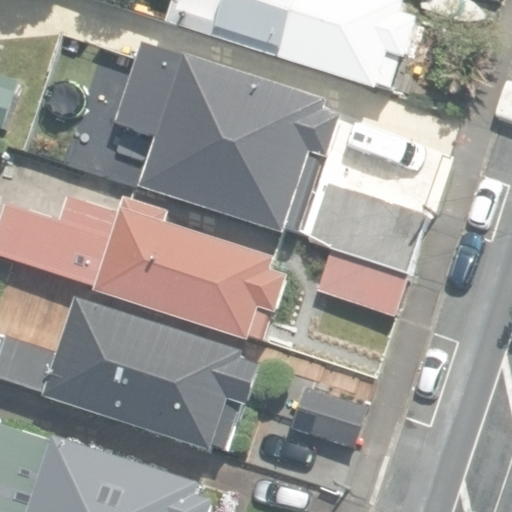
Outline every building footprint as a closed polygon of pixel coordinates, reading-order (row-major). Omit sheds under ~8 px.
[(54,0),(46,23),(115,46),(128,10),(99,0),(54,0)] [(181,0),(175,20),(400,91),(409,61),(416,63),(428,21),(412,14),(415,0),(181,0)] [(146,189),(292,237),(293,232),(306,236),(331,160),(337,162),(350,121),(332,115),(335,105),(148,44),(143,58),(120,51),(105,96),(129,103),(121,126),(144,134),(139,147),(158,152),(146,189)] [(314,243),(412,277),(433,219),(333,184),(314,243)] [(18,261),(285,351),(299,311),(287,307),(296,280),(278,274),(282,263),(128,212),(127,216),(72,198),(60,234),(30,224),(18,261)] [(0,257),(11,261),(24,224),(0,216),(0,257)] [(323,292),(400,317),(413,277),(336,252),(323,292)] [(0,334),(0,379),(231,456),(247,408),(257,411),(271,368),(252,362),(254,355),(82,299),(64,356),(0,334)] [(296,430),(361,451),(374,407),(309,387),(296,430)] [(218,511),(222,503),(205,497),(208,487),(60,438),(58,444),(0,424),(0,511),(218,511)]
